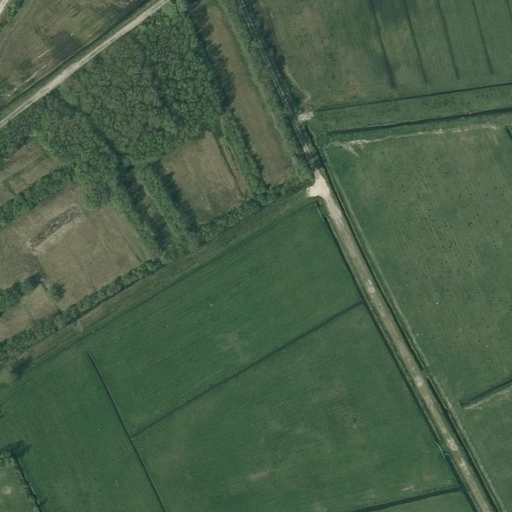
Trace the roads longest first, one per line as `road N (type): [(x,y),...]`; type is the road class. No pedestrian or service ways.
road 1 (track): [(488,511),(371,294),(238,0)]
road 2 (track): [(164,0),(0,124)]
